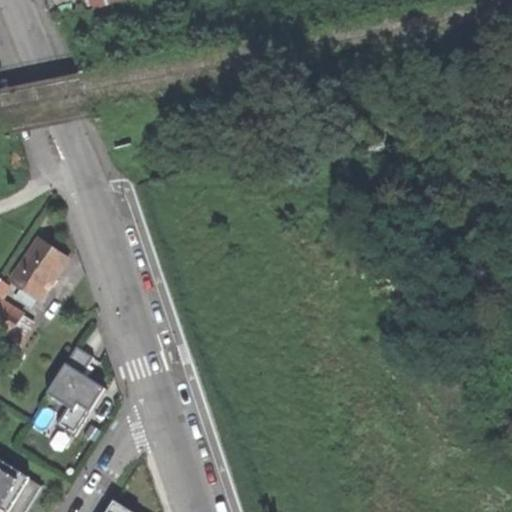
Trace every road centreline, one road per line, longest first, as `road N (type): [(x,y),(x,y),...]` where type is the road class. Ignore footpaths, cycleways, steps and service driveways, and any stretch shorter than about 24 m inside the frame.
road 1 (residential): [(11,0),(165,420)]
road 2 (residential): [(165,420),(136,427),(84,511)]
